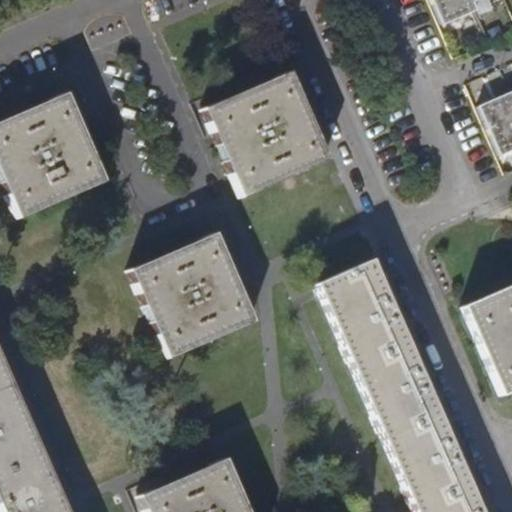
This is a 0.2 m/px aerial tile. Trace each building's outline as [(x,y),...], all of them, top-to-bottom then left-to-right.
[(431,0),(440,20),(474,4),(472,0),(431,0)] [(321,157),(283,71),(200,108),(221,156),(238,194),(321,157)] [(511,81),(487,92),(476,97),(498,151),(511,144),(511,81)] [(79,133),(61,91),(0,118),(0,182),(14,214),(99,177),(79,133)] [(228,273),(210,233),(148,259),(126,268),(164,354),(247,317),(228,273)] [(415,511),(478,511),(452,453),(416,371),(388,308),(366,259),(314,282),(415,511)] [(511,281),(459,304),(498,391),(511,385),(511,281)] [(64,511),(0,364),(0,511),(64,511)] [(245,511),(222,457),(138,493),(146,511),(245,511)]
